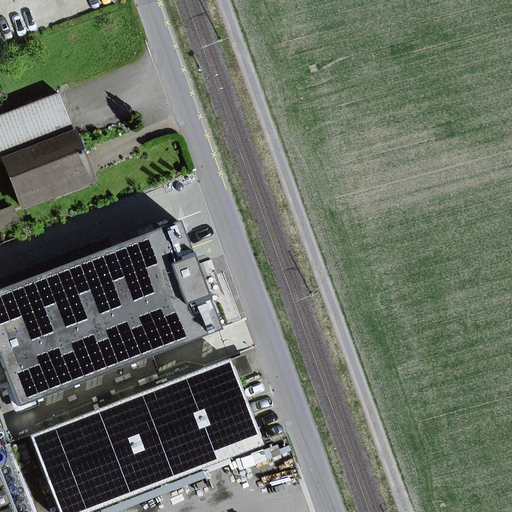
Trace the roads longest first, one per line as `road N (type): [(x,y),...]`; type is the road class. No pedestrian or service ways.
road 1 (unclassified): [(331,511),(146,0)]
road 2 (track): [(406,511),(223,0)]
